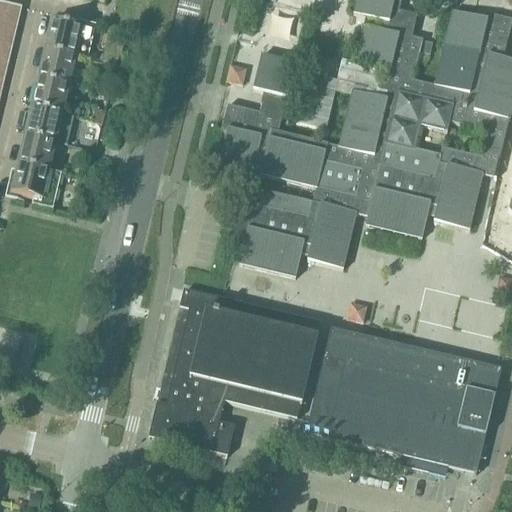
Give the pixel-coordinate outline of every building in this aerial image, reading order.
[(357,0),(354,14),(392,23),(396,0),(357,0)] [(0,4),(0,17),(17,22),(20,9),(0,4)] [(357,217),(481,241),(511,88),(511,60),(506,59),(511,27),(511,21),(451,10),(436,85),(415,81),(426,30),(392,23),(390,31),(363,26),(355,61),(399,70),(392,100),(352,92),(341,146),(279,134),(294,61),(255,53),(266,112),(231,105),(218,169),(316,188),(313,201),(255,190),(240,265),(301,277),(304,261),(347,269),(357,217)] [(17,22),(0,17),(0,30),(14,34),(17,22)] [(70,24),(69,30),(49,26),(42,54),(73,61),(73,63),(86,66),(94,29),(70,24)] [(14,34),(0,30),(0,43),(11,46),(14,34)] [(11,46),(0,43),(0,56),(8,59),(11,46)] [(67,90),(73,63),(73,61),(42,54),(36,83),(67,90)] [(8,59),(0,56),(0,69),(6,71),(8,59)] [(229,81),(245,84),(248,69),(231,66),(229,81)] [(67,90),(36,83),(29,112),(60,119),(67,90)] [(60,119),(29,112),(22,140),(53,147),(60,119)] [(53,147),(22,140),(16,168),(47,175),(53,147)] [(47,175),(16,168),(9,197),(32,202),(30,208),(49,212),(58,178),(47,175)] [(183,295),(178,314),(149,439),(210,453),(210,456),(225,460),(232,430),(213,425),(218,404),(295,423),(298,409),(300,410),(316,342),(314,341),(318,327),(229,305),(183,295)] [(350,308),(349,320),(366,321),(367,309),(350,308)] [(326,350),(305,438),(475,479),(494,401),(500,374),(330,333),(326,350)] [(231,507),(234,494),(230,488),(222,486),(221,486),(215,490),(212,503),(216,509),(225,511),(231,507)]
